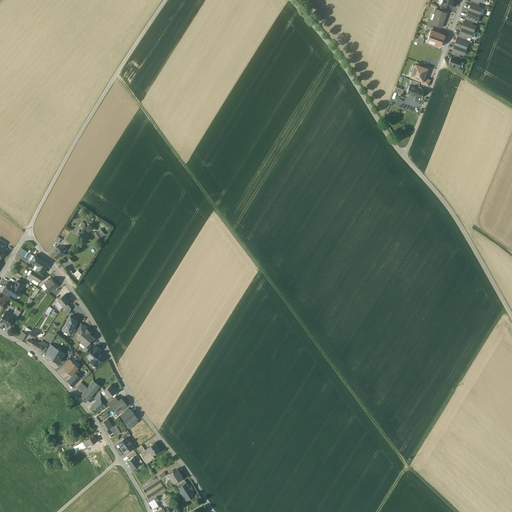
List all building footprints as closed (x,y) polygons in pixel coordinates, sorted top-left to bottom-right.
[(452,0),(442,0),(441,5),(451,8),(454,0),(452,0)] [(471,4),(470,4),(468,10),(479,14),(482,8),(478,7),(471,4)] [(447,13),(436,9),(434,14),(436,15),(434,21),(433,24),(434,24),(434,25),(441,27),(447,13)] [(479,14),(468,10),(466,16),(474,19),(477,20),(479,14)] [(464,22),(462,28),(473,32),(475,26),(472,25),(464,22)] [(473,32),(462,28),(459,34),(460,34),(467,36),(471,38),(473,32)] [(432,30),(431,30),(426,42),(438,47),(440,46),(443,37),(443,38),(444,35),(432,30)] [(457,39),(456,39),(454,45),(465,49),(468,43),(464,42),(457,39)] [(465,49),(454,45),(452,51),(460,54),(463,55),(465,49)] [(453,57),(451,57),(448,64),(456,66),(459,68),(459,67),(461,61),(461,60),(453,57)] [(427,69),(415,65),(415,66),(413,65),(410,71),(413,72),(411,77),(422,81),(423,78),(427,69)] [(430,80),(423,78),(422,81),(421,84),(428,86),(430,80)] [(420,83),(411,80),(409,85),(418,88),(420,83)] [(418,88),(409,85),(407,93),(421,98),(424,90),(418,88)] [(403,90),(395,87),(393,92),(401,95),(403,90)] [(108,228),(100,224),(98,227),(106,232),(108,228)] [(62,244),(58,248),(63,253),(67,249),(62,244)] [(58,248),(58,249),(56,247),(54,250),(55,251),(52,253),(57,259),(63,253),(58,248)] [(39,266),(36,271),(42,274),(47,265),(44,263),(45,262),(35,256),(31,261),(39,266)] [(40,274),(37,272),(36,271),(33,269),(31,271),(29,275),(29,276),(33,279),(37,281),(39,282),(43,275),(42,274),(40,274)] [(52,279),(49,281),(47,280),(44,283),(44,284),(48,288),(50,291),(51,291),(57,285),(52,279)] [(17,281),(14,285),(8,282),(3,290),(10,294),(11,292),(17,296),(24,285),(23,284),(17,281)] [(8,297),(4,294),(2,298),(2,299),(5,301),(4,302),(7,304),(10,298),(8,297)] [(65,295),(58,300),(58,301),(63,306),(64,307),(67,304),(70,301),(65,295)] [(63,306),(58,301),(55,303),(60,309),(63,306)] [(21,311),(16,309),(13,314),(14,315),(13,317),(16,319),(21,311)] [(13,314),(6,310),(0,320),(0,322),(7,327),(13,317),(14,315),(13,314)] [(78,320),(70,316),(62,330),(71,334),(74,328),(75,326),(78,320)] [(84,326),(81,323),(77,331),(80,334),(86,328),(87,327),(85,325),(84,326)] [(86,328),(80,334),(78,337),(83,341),(81,342),(86,346),(89,343),(94,337),(89,334),(91,332),(86,328)] [(24,332),(22,331),(19,337),(26,341),(29,338),(29,337),(31,338),(33,335),(35,337),(37,333),(32,330),(31,331),(29,335),(24,332)] [(29,338),(26,341),(35,347),(38,343),(34,341),(29,338)] [(89,343),(86,346),(83,349),(85,351),(90,346),(91,345),(89,343)] [(55,347),(50,344),(46,352),(51,355),(55,347)] [(95,345),(92,348),(87,354),(92,359),(93,359),(99,352),(101,350),(95,345)] [(85,351),(84,353),(86,355),(87,354),(92,348),(90,346),(85,351)] [(61,351),(55,348),(56,347),(55,347),(51,355),(54,356),(53,357),(56,359),(55,360),(59,363),(62,358),(61,357),(62,356),(63,355),(64,354),(63,352),(62,351),(61,351)] [(99,352),(93,359),(92,359),(90,361),(96,365),(96,366),(101,360),(104,357),(99,352)] [(101,360),(96,366),(96,365),(95,367),(97,369),(103,362),(101,360)] [(70,364),(66,369),(71,374),(74,371),(78,367),(72,362),(70,364)] [(85,377),(77,370),(75,373),(81,378),(83,380),(85,377)] [(81,378),(75,373),(73,375),(68,381),(72,386),(81,378)] [(81,378),(72,386),(74,389),(76,387),(81,382),(83,380),(81,378)] [(83,393),(81,396),(86,402),(99,385),(93,381),(87,388),(83,393)] [(86,386),(81,382),(76,387),(81,391),(86,386)] [(116,391),(111,384),(104,390),(109,397),(116,391)] [(100,390),(94,397),(97,401),(100,398),(99,398),(103,395),(101,392),(100,390)] [(104,390),(101,392),(103,395),(107,399),(109,397),(104,390)] [(121,398),(118,401),(115,396),(109,401),(107,402),(109,405),(111,404),(118,412),(127,405),(121,398)] [(100,398),(97,401),(92,404),(98,411),(103,406),(104,406),(103,406),(105,405),(105,404),(100,398)] [(128,408),(121,414),(123,416),(130,410),(128,408)] [(130,410),(123,416),(122,417),(126,421),(125,421),(134,413),(131,409),(130,410)] [(134,413),(125,421),(129,425),(136,419),(137,418),(134,414),(135,413),(134,413)] [(106,419),(100,423),(105,430),(109,428),(112,426),(107,418),(106,419)] [(136,419),(129,425),(131,428),(138,422),(136,419)] [(112,426),(109,428),(112,432),(113,432),(116,436),(121,433),(115,424),(112,426)] [(94,435),(87,440),(90,445),(97,441),(94,435)] [(127,437),(124,439),(118,443),(126,453),(134,447),(127,437)] [(97,441),(90,445),(93,450),(100,446),(97,441)] [(86,447),(83,442),(74,447),(77,452),(86,447)] [(160,449),(155,442),(147,447),(148,448),(150,451),(152,455),(153,455),(160,449)] [(142,445),(137,448),(140,453),(143,452),(145,450),(142,445)] [(145,455),(142,456),(147,463),(155,457),(153,455),(152,455),(150,451),(145,455)] [(134,456),(127,461),(133,469),(139,465),(134,456)] [(177,468),(174,470),(173,470),(167,474),(169,477),(170,476),(171,478),(174,482),(183,477),(177,468)] [(157,477),(141,487),(143,489),(159,479),(157,477)] [(159,479),(143,489),(148,500),(165,489),(159,479)] [(187,500),(195,494),(192,490),(192,489),(190,487),(187,482),(186,483),(179,487),(187,500)] [(165,489),(148,500),(149,502),(154,499),(166,491),(165,489)] [(158,504),(154,499),(149,502),(153,508),(158,504)]
